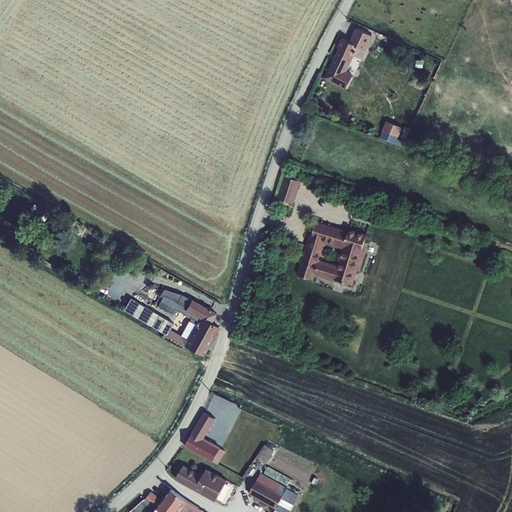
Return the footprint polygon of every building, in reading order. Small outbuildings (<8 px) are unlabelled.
[(483,28),(506,24),(504,16),(481,20),(483,28)] [(373,36),(356,28),(348,42),(340,38),(336,47),(339,49),(326,78),(346,89),(352,75),(347,71),(354,56),(362,59),(366,51),(373,36)] [(386,119),(383,129),(399,134),(402,125),(386,119)] [(382,131),(381,137),(405,142),(409,126),(403,125),(401,135),(382,131)] [(290,177),(284,175),(277,198),(294,203),(301,180),(290,177)] [(349,229),(348,231),(317,222),(314,231),(312,231),(298,275),(313,280),(315,274),(352,286),(357,270),(360,271),(369,243),(365,242),(367,234),(349,229)] [(197,321),(199,318),(185,310),(191,299),(181,294),(164,289),(159,296),(151,310),(143,306),(130,299),(123,310),(184,345),(196,324),(187,320),(179,334),(169,329),(176,316),(178,311),(197,321)] [(203,356),(218,327),(211,323),(216,313),(191,299),(185,310),(199,318),(197,321),(196,324),(184,345),(203,356)] [(220,463),(227,448),(205,437),(216,416),(201,409),(183,445),(220,463)] [(263,445),(257,457),(268,462),(273,450),(263,445)] [(206,466),(202,472),(183,462),(175,477),(215,499),(227,477),(206,466)] [(266,473),(287,482),(290,476),(268,467),(266,473)] [(249,491),(287,511),(290,511),(301,492),(260,470),(249,491)] [(202,511),(204,509),(168,486),(151,511),(202,511)]
